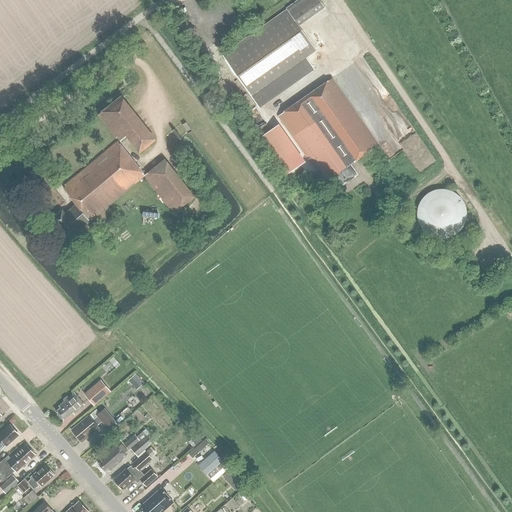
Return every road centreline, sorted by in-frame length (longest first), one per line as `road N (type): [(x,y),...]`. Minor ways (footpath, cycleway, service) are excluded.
road 1 (track): [(506,511),(155,32)]
road 2 (unclassified): [(172,0),(0,123)]
road 3 (secondary): [(117,511),(0,380)]
